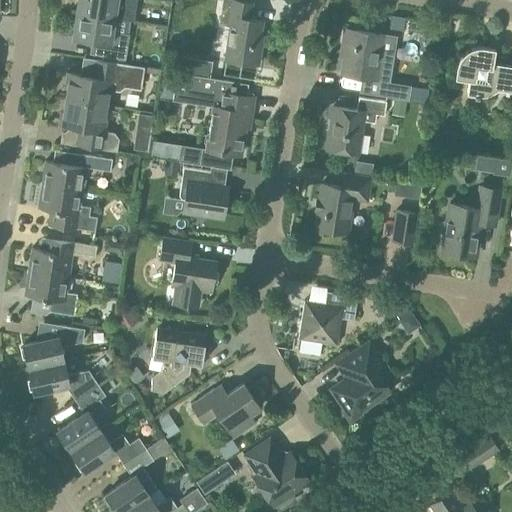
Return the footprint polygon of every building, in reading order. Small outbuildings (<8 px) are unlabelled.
[(78,0),(77,12),(133,20),(135,0),(78,0)] [(263,20),(250,18),(253,2),(236,0),(223,0),(220,23),(230,25),(225,59),(259,64),(262,46),(259,46),(263,20)] [(133,20),(77,12),(73,37),(101,42),(99,55),(124,59),(127,35),(125,35),(127,21),(133,22),(133,20)] [(345,48),(341,73),(377,79),(388,80),(392,55),(381,54),(384,35),(346,29),(343,47),(345,48)] [(495,48),(485,47),(480,46),(475,47),(471,49),(467,51),(463,54),(460,58),(458,62),(457,67),(455,78),(470,80),(467,94),(475,96),(475,97),(479,98),(480,96),(487,96),(487,95),(491,94),(498,90),(501,87),(502,85),(511,86),(511,65),(493,63),(495,48)] [(181,56),(179,72),(211,77),(213,61),(181,56)] [(144,67),(95,60),(93,77),(68,73),(66,83),(68,86),(66,99),(107,105),(110,88),(118,89),(124,86),(140,89),(144,67)] [(173,100),(190,103),(192,94),(212,97),(215,100),(207,148),(202,148),(200,164),(231,169),(233,154),(241,155),(245,134),(241,134),(242,127),(249,128),(252,112),(255,96),(243,94),(245,83),(211,77),(179,72),(177,72),(173,100)] [(408,99),(410,86),(379,82),(377,95),(408,99)] [(377,114),(385,115),(387,101),(359,97),(357,110),(333,106),(327,148),(358,153),(364,121),(375,122),(377,114)] [(107,105),(66,99),(64,112),(61,114),(60,124),(78,127),(76,145),(116,151),(117,138),(114,132),(103,130),(107,105)] [(151,155),(180,159),(182,145),(153,140),(151,155)] [(46,160),(42,184),(82,191),(86,167),(109,170),(111,158),(72,152),(70,164),(46,160)] [(511,160),(495,158),(493,173),(511,176),(511,167),(511,160)] [(179,196),(182,199),(185,200),(184,211),(223,217),(228,187),(212,185),(209,181),(210,171),(184,167),(179,196)] [(349,232),(354,199),(368,201),(371,177),(344,173),(342,187),(321,183),(314,231),(331,233),(332,230),(349,232)] [(421,185),(396,181),(394,194),(419,198),(421,185)] [(80,206),(82,191),(42,184),(38,208),(66,212),(64,227),(93,232),(95,217),(88,216),(89,207),(80,206)] [(481,186),(477,208),(450,203),(447,219),(438,226),(445,235),(442,251),(464,254),(464,251),(477,253),(478,242),(476,242),(479,222),(495,225),(501,189),(481,186)] [(413,244),(417,212),(395,209),(391,241),(413,244)] [(164,237),(160,259),(157,282),(174,285),(171,302),(198,306),(200,291),(211,293),(212,288),(216,261),(189,257),(191,241),(164,237)] [(123,253),(124,242),(106,239),(104,250),(123,253)] [(32,247),(29,271),(69,278),(73,254),(94,257),(96,245),(70,242),(62,240),(60,252),(40,249),(32,247)] [(69,278),(29,271),(25,295),(58,300),(56,312),(73,315),(76,293),(67,292),(69,278)] [(354,320),(358,295),(334,292),(332,304),(305,300),(299,339),(337,345),(342,318),(354,320)] [(140,320),(129,306),(117,315),(127,329),(140,320)] [(82,342),(84,328),(59,325),(39,322),(37,341),(23,344),(24,347),(21,348),(23,358),(26,357),(29,367),(64,359),(61,346),(82,342)] [(202,364),(207,335),(157,328),(152,357),(163,358),(161,369),(152,376),(150,389),(151,390),(163,393),(173,385),(190,373),(191,363),(202,364)] [(360,369),(332,388),(345,408),(344,412),(349,419),(353,419),(360,415),(360,411),(359,409),(389,388),(383,378),(390,373),(391,370),(383,359),(370,339),(350,353),(360,369)] [(67,374),(64,359),(29,367),(31,379),(28,380),(30,390),(34,389),(34,392),(64,385),(74,400),(97,385),(87,370),(67,374)] [(310,391),(325,383),(319,371),(303,379),(310,391)] [(251,415),(261,408),(243,383),(221,398),(214,388),(191,404),(204,424),(218,414),(233,436),(255,421),(251,415)] [(97,385),(74,400),(83,413),(58,430),(59,433),(57,435),(62,443),(65,441),(72,451),(102,430),(93,417),(105,409),(98,399),(104,395),(97,385)] [(160,435),(173,427),(162,407),(149,415),(160,435)] [(102,430),(72,451),(78,460),(75,462),(81,470),(84,468),(85,471),(115,451),(123,464),(146,448),(138,437),(128,444),(121,433),(109,442),(102,430)] [(468,469),(501,448),(491,432),(458,453),(468,469)] [(271,437),(244,455),(258,474),(254,477),(273,505),(275,504),(280,511),(297,500),(292,493),(310,481),(290,452),(284,456),(271,437)] [(156,490),(141,467),(153,459),(146,449),(123,464),(132,476),(106,494),(108,496),(105,498),(111,507),(113,505),(118,511),(123,511),(150,494),(156,490)] [(450,491),(431,504),(436,511),(476,511),(471,504),(467,497),(474,493),(463,477),(447,487),(450,491)] [(194,511),(209,503),(197,486),(179,498),(182,503),(176,507),(169,497),(157,505),(150,494),(123,511),(194,511)]
